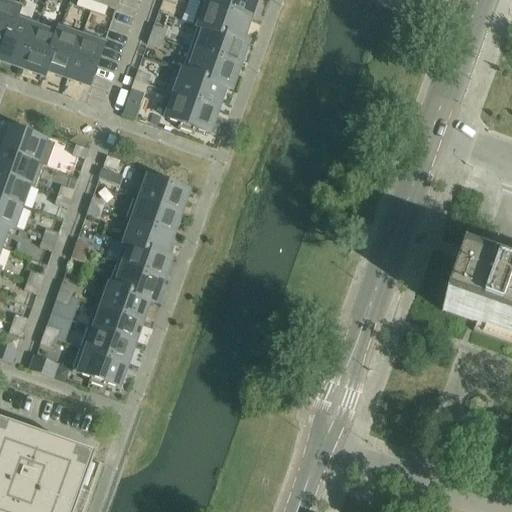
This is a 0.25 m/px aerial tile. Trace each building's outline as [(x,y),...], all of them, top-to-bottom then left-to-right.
[(0,62),(0,63),(20,6),(0,0),(0,49),(3,51),(0,60),(0,62)] [(90,14),(93,5),(80,0),(77,9),(90,14)] [(248,22),(255,0),(210,0),(208,7),(201,4),(200,5),(248,22)] [(107,10),(93,5),(90,14),(104,19),(107,10)] [(240,44),(248,22),(200,5),(192,28),(246,47),(246,46),(240,44)] [(22,70),(38,25),(17,18),(21,7),(20,6),(0,63),(22,70)] [(43,78),(59,35),(58,34),(56,40),(36,33),(39,26),(38,25),(22,70),(43,78)] [(238,69),(246,47),(192,28),(192,29),(198,31),(190,52),(238,69)] [(153,29),(150,38),(163,43),(166,34),(153,29)] [(67,80),(83,35),(82,34),(79,42),(59,35),(43,78),(44,78),(46,73),(67,80)] [(105,43),(83,35),(67,80),(89,88),(105,43)] [(160,52),(163,43),(150,38),(147,47),(160,52)] [(230,92),(238,69),(190,52),(182,75),(230,92)] [(137,75),(134,83),(147,88),(150,79),(137,75)] [(229,93),(230,92),(182,75),(181,76),(183,77),(176,98),(216,112),(224,91),(229,93)] [(144,97),(147,88),(134,83),(131,92),(144,97)] [(208,136),(216,112),(176,98),(167,122),(179,126),(177,131),(194,137),(196,132),(208,136)] [(6,131),(0,146),(0,153),(43,169),(43,168),(36,165),(43,144),(6,131)] [(72,158),(85,162),(88,153),(76,149),(72,158)] [(43,169),(0,153),(0,178),(35,191),(43,169)] [(117,174),(120,165),(107,160),(104,169),(117,174)] [(35,191),(0,178),(0,202),(20,209),(27,189),(35,192),(35,191)] [(142,179),(134,201),(179,217),(187,195),(142,179)] [(61,190),(58,199),(71,203),(74,194),(61,190)] [(67,212),(71,203),(58,199),(55,207),(67,212)] [(92,201),(89,210),(102,214),(105,205),(92,201)] [(171,239),(179,217),(134,201),(126,223),(171,239)] [(0,226),(12,231),(20,209),(0,202),(0,226)] [(99,223),(102,214),(89,210),(86,219),(99,223)] [(164,259),(171,239),(126,223),(126,224),(133,226),(126,246),(124,245),(124,246),(169,262),(170,261),(164,259)] [(12,231),(0,226),(0,248),(6,230),(12,232),(12,231)] [(46,233),(42,242),(55,246),(58,237),(46,233)] [(52,255),(55,246),(42,242),(39,250),(52,255)] [(77,244),(74,253),(87,257),(90,248),(77,244)] [(162,284),(169,262),(124,246),(116,268),(162,284)] [(84,266),(87,257),(74,253),(71,262),(84,266)] [(511,286),(457,267),(442,309),(470,319),(477,321),(472,335),(511,348),(511,286)] [(154,305),(162,284),(116,268),(109,288),(103,286),(103,287),(154,305)] [(30,276),(27,284),(40,289),(43,280),(30,276)] [(37,298),(40,289),(27,284),(24,293),(37,298)] [(62,287),(59,296),(72,300),(75,291),(62,287)] [(154,306),(154,305),(103,287),(95,309),(141,325),(148,304),(154,306)] [(68,309),(72,300),(59,296),(56,305),(68,309)] [(133,346),(141,325),(95,309),(88,330),(133,346)] [(15,318),(12,327),(24,332),(28,323),(15,318)] [(21,341),(24,332),(12,327),(8,336),(21,341)] [(47,330),(43,339),(56,343),(59,334),(47,330)] [(125,368),(133,346),(88,330),(80,352),(125,368)] [(53,352),(56,343),(43,339),(40,347),(53,352)] [(0,362),(12,367),(16,354),(0,348),(0,362)] [(117,390),(125,368),(80,352),(72,374),(90,380),(88,385),(105,391),(107,386),(117,390)] [(56,368),(35,361),(31,374),(51,381),(56,368)] [(87,511),(103,467),(0,430),(0,511),(87,511)]
